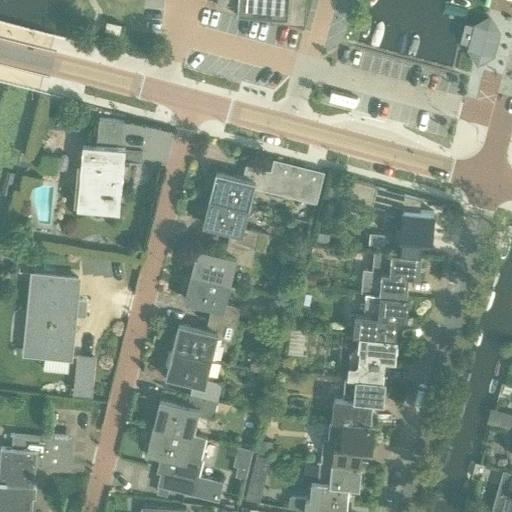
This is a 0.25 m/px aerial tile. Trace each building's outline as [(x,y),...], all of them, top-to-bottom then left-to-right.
[(225,0),(225,5),(238,6),(237,10),(270,13),(270,19),(304,22),(306,0),(225,0)] [(465,21),(460,41),(472,44),(471,48),(478,59),(479,59),(491,53),(497,29),(490,18),(488,17),(477,24),(465,21)] [(119,33),(120,28),(121,24),(107,20),(105,29),(109,30),(119,33)] [(122,142),(124,120),(98,118),(96,140),(122,142)] [(119,210),(123,161),(125,146),(82,142),(80,161),(76,206),(119,210)] [(216,169),(209,195),(250,205),(255,184),(303,196),(317,199),(322,181),(325,170),(273,158),(270,169),(247,163),(244,176),(216,169)] [(353,177),(346,201),(370,208),(372,201),(404,210),(402,228),(395,228),(393,250),(419,252),(420,232),(431,233),(433,210),(420,209),(421,196),(353,177)] [(330,180),(327,190),(338,193),(341,183),(330,180)] [(250,205),(209,195),(203,223),(229,229),(227,241),(255,247),(264,249),(269,232),(260,230),(244,226),(250,205)] [(375,246),(375,247),(393,249),(394,234),(376,232),(375,246)] [(197,246),(191,273),(230,282),(236,261),(251,264),(253,255),(254,256),(261,252),(260,250),(255,249),(255,247),(227,241),(224,252),(197,246)] [(364,267),(362,290),(365,291),(406,294),(408,274),(419,275),(421,252),(419,252),(393,250),(375,248),(373,268),(364,267)] [(286,258),(284,265),(292,267),(294,260),(286,258)] [(32,272),(24,351),(45,354),(44,368),(67,370),(68,358),(70,358),(73,334),(72,334),(73,315),(74,315),(74,313),(84,314),(86,299),(76,298),(78,277),(32,272)] [(236,324),(240,306),(225,303),(230,282),(191,273),(184,298),(211,305),(208,317),(236,324)] [(306,273),(305,282),(314,283),(315,274),(306,273)] [(354,310),(353,332),(359,333),(395,336),(397,317),(407,318),(409,294),(406,294),(365,291),(365,294),(366,294),(364,311),(354,310)] [(281,297),(278,306),(286,308),(289,299),(281,297)] [(295,314),(292,324),(300,326),(302,316),(295,314)] [(232,340),(236,324),(208,317),(205,328),(179,321),(172,349),(211,358),(216,337),(232,340)] [(350,350),(347,374),(355,374),(383,377),(384,358),(395,359),(397,336),(395,336),(359,333),(357,345),(355,345),(350,350)] [(217,399),(221,382),(206,378),(211,358),(172,349),(165,374),(192,381),(189,393),(217,399)] [(90,393),(94,356),(79,355),(75,391),(90,393)] [(383,400),(385,378),(383,377),(355,374),(347,374),(344,377),(343,396),(333,396),(332,416),(371,420),(371,419),(373,399),(383,400)] [(213,417),(217,399),(189,393),(187,404),(160,398),(153,424),(189,433),(194,412),(213,417)] [(274,396),(273,411),(282,412),(283,397),(274,396)] [(308,400),(307,410),(315,410),(315,400),(308,400)] [(323,436),(320,458),(331,459),(359,461),(361,442),(371,443),(373,420),(371,420),(332,416),(330,416),(328,437),(323,436)] [(202,436),(189,433),(153,424),(147,451),(164,455),(157,485),(218,500),(223,480),(199,474),(203,458),(197,457),(202,436)] [(0,511),(29,511),(34,463),(67,466),(69,437),(13,432),(12,446),(2,445),(0,464),(0,511)] [(260,439),(258,451),(271,453),(273,441),(260,439)] [(361,461),(359,461),(331,459),(329,481),(323,481),(311,479),(309,498),(306,499),(306,497),(291,496),(290,507),(316,511),(329,511),(331,505),(346,506),(348,485),(359,485),(361,461)] [(511,471),(503,469),(492,506),(511,511),(511,471)] [(250,481),(247,497),(258,499),(261,484),(250,481)]
